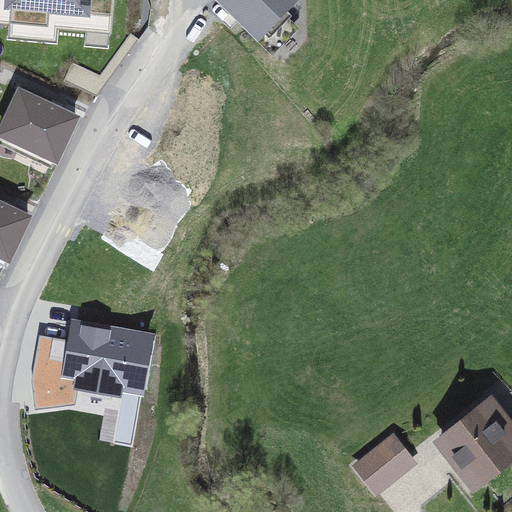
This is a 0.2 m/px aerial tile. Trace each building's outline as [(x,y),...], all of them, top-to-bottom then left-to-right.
[(109,0),(0,0),(0,18),(107,28),(109,0)] [(225,0),(259,33),(291,0),(225,0)] [(77,116),(19,89),(0,130),(0,132),(57,159),(77,116)] [(30,210),(0,196),(0,260),(6,263),(30,210)] [(511,433),(490,402),(440,436),(475,486),(511,461),(511,433)] [(353,459),(372,492),(418,465),(398,432),(353,459)]
